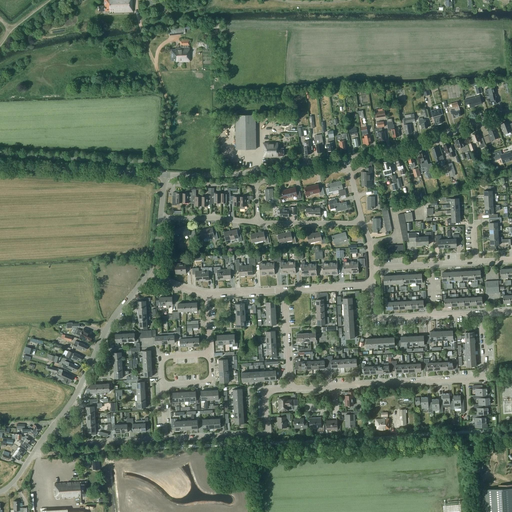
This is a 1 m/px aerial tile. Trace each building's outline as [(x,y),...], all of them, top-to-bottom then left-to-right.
[(134,11),(133,0),(103,0),(104,6),(98,6),(98,10),(109,10),(109,12),(134,11)] [(189,45),(189,40),(180,40),(180,45),(181,48),(175,48),(175,49),(171,50),(171,61),(175,61),(176,62),(189,61),(189,45)] [(430,94),(428,86),(422,87),(424,96),(430,94)] [(489,105),(498,103),(495,94),(492,95),(490,88),(485,89),(487,96),(488,97),(487,98),(489,105)] [(480,96),(464,100),(465,105),(469,104),(470,108),(475,106),(474,105),(482,103),(480,98),(480,96)] [(461,115),(457,102),(451,103),(453,107),(454,110),(450,111),(451,114),(453,114),(454,118),(461,115)] [(440,117),(441,115),(441,114),(442,114),(441,108),(431,111),(433,117),(433,116),(436,125),(442,123),(440,117)] [(375,112),(376,118),(385,117),(384,110),(383,111),(382,109),(379,109),(380,111),(375,112)] [(412,133),(410,124),(408,124),(408,122),(415,121),(414,114),(411,114),(404,115),(405,118),(403,118),(404,122),(403,122),(406,134),(412,133)] [(236,115),(236,149),(256,149),(255,115),(236,115)] [(399,136),(398,128),(395,129),(394,124),(393,124),(393,121),(392,122),(392,118),(387,119),(387,122),(388,130),(392,130),(393,137),(399,136)] [(423,119),(422,118),(418,118),(420,125),(421,125),(422,128),(423,128),(423,129),(428,128),(426,119),(425,120),(424,119),(423,119)] [(376,137),(378,136),(379,140),(382,140),(383,140),(384,140),(385,139),(386,139),(385,131),(382,131),(381,127),(384,126),(384,121),(377,122),(378,128),(375,129),(376,137)] [(508,121),(500,124),(504,134),(511,131),(511,133),(511,132),(511,124),(511,125),(509,124),(508,121)] [(499,137),(495,126),(487,129),(489,135),(484,137),(486,143),(492,141),(492,140),(499,137)] [(360,145),(358,138),(359,138),(359,136),(358,136),(356,127),(350,128),(351,134),(353,134),(354,139),(352,139),(354,146),(360,145)] [(361,128),(363,136),(364,135),(365,138),(362,139),(363,144),(366,144),(372,143),(370,134),(368,135),(367,127),(363,128),(361,128)] [(339,141),(340,149),(346,148),(345,140),(347,140),(348,140),(347,133),(341,134),(341,135),(337,135),(338,140),(337,140),(339,140),(339,141)] [(485,146),(482,139),(480,140),(477,133),(471,135),(473,139),(472,139),(474,142),(477,141),(478,144),(479,144),(481,148),(485,146)] [(323,144),(322,136),(315,137),(317,153),(323,152),(322,144),(323,144)] [(464,146),(461,138),(455,141),(456,143),(454,144),(456,149),(464,146)] [(305,154),(311,153),(310,146),(312,146),(311,140),(306,141),(306,146),(304,147),(305,154)] [(264,157),(278,157),(278,156),(284,156),(284,148),(280,148),(280,143),(263,143),(264,157)] [(450,146),(449,143),(443,145),(446,153),(449,152),(450,157),(453,156),(453,157),(454,157),(452,151),(454,150),(452,145),(450,146)] [(435,158),(436,162),(440,161),(441,166),(446,165),(442,155),(439,156),(436,147),(432,149),(433,153),(432,153),(434,158),(435,158)] [(501,158),(503,163),(511,159),(511,155),(511,152),(503,154),(502,154),(500,150),(493,153),(495,160),(501,158)] [(417,157),(418,160),(419,164),(421,163),(422,167),(428,165),(427,159),(426,155),(425,155),(424,151),(419,153),(421,156),(417,157)] [(402,165),(401,160),(400,158),(396,159),(396,160),(397,164),(397,166),(399,170),(400,170),(401,174),(405,173),(404,168),(403,168),(402,165)] [(392,173),(389,161),(384,162),(385,166),(384,166),(385,169),(384,170),(385,175),(392,173)] [(455,172),(452,163),(447,164),(450,174),(455,172)] [(370,186),(370,180),(372,180),(372,167),(366,167),(366,172),(362,172),(362,186),(370,186)] [(426,178),(431,177),(436,176),(434,168),(429,170),(429,171),(426,171),(427,174),(425,174),(426,178)] [(343,188),(341,181),(328,184),(328,188),(326,188),(328,195),(333,193),(333,191),(343,188)] [(325,194),(323,187),(319,188),(318,184),(305,188),(306,195),(319,192),(320,196),(325,194)] [(494,190),(494,186),(488,186),(488,190),(484,191),(484,196),(496,196),(496,193),(492,194),(492,191),(494,190)] [(301,197),(300,191),(296,192),(295,187),(282,191),(284,198),(296,195),(297,198),(301,197)] [(198,196),(196,196),(196,188),(192,188),(192,192),(191,192),(191,200),(192,200),(192,199),(195,199),(195,206),(201,206),(201,197),(198,197),(198,196)] [(215,203),(220,203),(220,194),(217,194),(217,192),(214,192),(214,188),(211,188),(211,192),(211,194),(211,196),(210,196),(210,199),(211,199),(211,200),(212,200),(212,203),(215,203)] [(230,193),(230,188),(228,188),(228,193),(224,193),(224,194),(220,194),(220,203),(227,203),(227,196),(230,196),(230,193)] [(277,203),(276,196),(273,197),(272,189),(265,189),(266,200),(270,200),(271,203),(277,203)] [(179,194),(179,192),(173,192),(173,196),(173,198),(173,205),(176,205),(176,202),(181,202),(181,194),(179,194)] [(191,200),(191,192),(186,192),(186,194),(181,194),(181,202),(189,202),(189,200),(191,200)] [(201,197),(201,206),(208,206),(208,199),(210,199),(210,196),(205,196),(205,197),(201,197)] [(239,206),(239,197),(237,197),(237,196),(230,196),(230,199),(234,199),(234,206),(239,206)] [(245,206),(246,206),(246,199),(252,199),(252,196),(243,196),(243,197),(239,197),(239,206),(240,206),(240,209),(245,209),(245,206)] [(348,208),(346,202),(340,203),(337,203),(336,199),(328,201),(330,209),(335,208),(336,211),(348,208)] [(320,216),(320,212),(324,212),(324,204),(320,204),(320,208),(306,208),(306,216),(320,216)] [(280,216),(289,217),(289,214),(292,214),(295,214),(295,207),(292,207),(289,207),(289,208),(284,208),(284,209),(280,209),(280,210),(277,210),(277,215),(277,216),(280,216)] [(485,214),(489,213),(489,218),(498,217),(498,214),(494,214),(494,213),(493,210),(500,210),(500,207),(497,207),(485,208),(485,214)] [(405,222),(412,220),(411,212),(404,213),(405,222)] [(460,222),(460,216),(451,216),(451,219),(447,220),(447,225),(454,225),(454,222),(460,222)] [(489,218),(489,228),(502,227),(502,225),(498,226),(498,222),(501,222),(501,217),(489,218)] [(175,229),(177,238),(190,235),(191,238),(195,237),(195,230),(190,231),(188,226),(175,229)] [(218,239),(216,230),(213,231),(213,227),(201,230),(203,238),(214,236),(215,239),(218,239)] [(242,241),(240,232),(238,233),(237,229),(225,232),(227,240),(238,238),(239,241),(242,241)] [(264,235),(264,231),(252,234),(254,242),(265,240),(266,244),(269,243),(267,234),(264,235)] [(279,234),(281,242),(292,240),(293,244),(296,243),(294,234),(292,235),(291,232),(279,234)] [(321,235),(320,232),(308,234),(310,243),(322,240),(322,244),(326,243),(324,234),(321,235)] [(347,239),(345,232),(332,236),(334,243),(347,239)] [(422,245),(422,237),(419,237),(419,232),(408,233),(409,241),(413,241),(414,242),(415,242),(415,241),(416,241),(417,245),(422,245)] [(425,236),(422,237),(422,245),(429,245),(428,238),(431,238),(431,232),(425,232),(425,236)] [(450,239),(450,247),(457,247),(456,241),(459,241),(459,234),(453,235),(453,239),(450,239)] [(444,248),(444,240),(441,240),(441,235),(435,236),(436,242),(438,242),(439,248),(444,248)] [(496,249),(495,245),(499,245),(499,241),(502,241),(502,243),(508,242),(508,239),(502,239),(490,240),(490,246),(491,246),(491,249),(496,249)] [(245,266),(246,276),(253,275),(252,268),(256,268),(255,258),(249,259),(249,265),(245,266)] [(240,276),(246,276),(245,266),(242,266),(242,263),(239,263),(239,259),(236,260),(236,263),(235,263),(236,269),(239,269),(240,276)] [(358,261),(351,262),(351,273),(359,273),(358,267),(362,267),(361,259),(358,259),(358,261)] [(189,266),(189,260),(183,260),(183,263),(175,264),(176,274),(186,273),(186,266),(189,266)] [(234,265),(233,265),(233,264),(230,264),(230,266),(227,266),(227,269),(224,269),(224,280),(231,279),(231,272),(234,272),(234,265)] [(205,271),(202,271),(203,281),(209,280),(209,273),(212,273),(212,267),(205,268),(205,271)] [(218,280),(224,280),(224,269),(221,270),(221,267),(214,267),(214,273),(218,273),(218,280)] [(196,281),(203,281),(202,271),(199,271),(199,268),(192,269),(192,275),(196,274),(196,281)] [(474,297),(475,297),(476,305),(482,304),(482,296),(477,297),(476,293),(475,293),(474,293),(474,297)] [(320,295),(320,299),(316,299),(317,306),(324,305),(324,304),(324,300),(328,300),(328,294),(319,294),(319,295),(320,295)] [(172,296),(164,297),(165,304),(166,304),(167,308),(169,308),(169,305),(173,305),(173,296),(172,296)] [(344,304),(353,303),(352,297),(346,298),(346,296),(344,296),(343,296),(343,298),(343,301),(341,302),(341,296),(337,296),(337,304),(344,304)] [(160,300),(156,300),(156,305),(160,305),(160,308),(162,308),(162,304),(165,304),(164,297),(159,297),(160,300)] [(138,308),(145,308),(146,307),(146,302),(150,301),(150,298),(143,298),(143,301),(138,301),(138,308)] [(179,311),(175,311),(175,318),(179,318),(178,312),(184,311),(183,303),(178,303),(179,311)] [(325,318),(325,317),(325,313),(332,313),(332,310),(325,311),(325,312),(317,312),(317,318),(325,318)] [(325,317),(325,318),(317,318),(318,325),(325,324),(328,324),(329,323),(329,317),(325,317)] [(139,326),(143,326),(143,330),(148,329),(147,326),(147,319),(139,319),(139,326)] [(180,339),(179,327),(176,327),(176,331),(177,339),(180,339),(181,347),(186,346),(185,335),(183,335),(183,338),(180,339)] [(92,336),(89,334),(90,332),(83,328),(82,331),(77,329),(75,333),(80,335),(79,337),(86,340),(87,339),(90,340),(92,336)] [(460,339),(460,338),(465,338),(474,337),(474,331),(472,332),(471,329),(464,329),(465,336),(460,336),(460,335),(457,335),(458,340),(460,339)] [(156,344),(161,344),(161,333),(159,333),(159,335),(156,336),(155,330),(152,330),(153,338),(155,337),(156,344)] [(173,332),(167,332),(167,343),(175,343),(175,339),(177,339),(176,331),(173,331),(173,332)] [(430,331),(430,335),(427,335),(428,343),(430,343),(430,341),(434,341),(434,344),(436,344),(436,341),(436,331),(430,331)] [(302,341),(302,345),(305,345),(304,341),(303,341),(303,333),(297,334),(297,341),(302,341)] [(309,333),(303,333),(303,341),(304,341),(308,341),(309,347),(311,347),(311,345),(311,341),(310,341),(309,333)] [(237,343),(235,343),(235,334),(228,334),(229,344),(232,343),(233,346),(238,346),(237,343)] [(407,348),(407,346),(407,336),(401,337),(401,340),(398,340),(399,346),(404,346),(404,348),(407,348)] [(85,350),(87,346),(84,345),(84,344),(79,342),(76,341),(74,345),(73,347),(82,351),(82,349),(85,350)] [(77,359),(80,361),(82,357),(79,355),(74,352),(74,353),(68,351),(66,356),(70,358),(71,359),(76,361),(77,359)] [(318,368),(318,361),(317,361),(313,361),(313,351),(310,352),(311,361),(312,361),(312,369),(318,368)] [(48,359),(52,360),(52,361),(59,363),(60,357),(54,355),(53,356),(48,354),(47,356),(48,357),(48,359)] [(219,365),(228,365),(228,362),(230,361),(229,356),(223,357),(223,359),(219,360),(219,365)] [(319,361),(319,356),(317,357),(317,361),(318,361),(318,368),(325,368),(325,364),(328,364),(327,357),(324,357),(324,360),(319,361)] [(327,356),(327,357),(328,364),(331,364),(331,368),(338,367),(337,359),(337,360),(337,359),(333,360),(332,356),(327,356)] [(300,369),(306,369),(305,361),(301,362),(300,357),(295,358),(295,359),(293,359),(293,362),(295,362),(295,367),(299,366),(300,369)] [(453,369),(453,365),(457,365),(457,359),(452,359),(453,362),(448,362),(447,358),(445,358),(445,362),(445,363),(446,363),(447,370),(453,369)] [(421,371),(421,369),(423,369),(423,359),(420,359),(421,363),(416,364),(416,360),(413,360),(413,364),(414,364),(415,371),(421,371)] [(429,363),(429,359),(424,359),(424,367),(427,367),(428,371),(434,370),(434,363),(433,363),(429,363)] [(66,361),(65,361),(62,367),(72,371),(72,370),(75,371),(77,367),(74,365),(75,365),(69,363),(66,361)] [(392,369),(392,362),(389,362),(389,363),(384,363),(384,361),(381,361),(381,365),(381,366),(382,366),(383,373),(389,373),(389,369),(392,369)] [(392,362),(392,369),(392,370),(396,369),(396,372),(402,372),(402,365),(401,365),(401,364),(397,365),(397,361),(392,361),(392,362)] [(61,382),(66,384),(67,384),(68,384),(69,384),(69,383),(70,381),(70,382),(72,377),(69,376),(64,373),(64,374),(62,373),(61,373),(58,372),(56,377),(62,380),(61,382)] [(138,382),(138,379),(131,380),(131,383),(132,383),(132,388),(145,387),(145,382),(138,382)] [(476,395),(476,396),(482,395),(482,398),(484,398),(484,395),(487,395),(486,388),(480,389),(480,385),(473,385),(473,389),(475,389),(476,395)] [(196,391),(190,392),(190,401),(194,401),(194,404),(198,403),(198,399),(196,399),(196,391)] [(353,405),(353,397),(355,397),(355,391),(348,392),(349,395),(345,395),(345,399),(346,405),(353,405)] [(173,393),(173,396),(170,397),(170,404),(174,404),(173,402),(179,402),(179,392),(173,393)] [(454,401),(452,401),(450,401),(449,393),(442,393),(443,395),(441,396),(441,399),(443,399),(443,402),(441,403),(441,404),(442,404),(442,407),(450,407),(450,409),(453,409),(453,408),(454,408),(454,401)] [(452,401),(454,401),(454,408),(453,408),(453,409),(454,409),(461,408),(461,412),(464,412),(463,398),(462,398),(462,399),(461,399),(460,395),(454,395),(454,397),(452,398),(452,401)] [(479,405),(479,406),(483,405),(483,404),(490,404),(489,397),(484,398),(482,398),(482,395),(476,396),(476,395),(473,395),(473,399),(478,398),(479,404),(479,405)] [(433,411),(432,411),(432,405),(431,405),(428,405),(428,397),(421,397),(421,399),(420,399),(419,398),(415,398),(416,405),(420,404),(420,403),(421,402),(422,410),(428,409),(428,412),(433,412),(433,411)] [(442,407),(442,404),(441,404),(439,404),(439,398),(432,398),(432,402),(431,402),(431,405),(432,405),(432,411),(433,411),(433,410),(439,410),(439,412),(442,411),(442,407)] [(288,410),(288,406),(293,405),(293,399),(288,400),(288,399),(279,399),(279,410),(288,410)] [(146,407),(146,401),(137,401),(138,407),(133,407),(133,410),(141,410),(140,407),(146,407)] [(102,403),(90,404),(91,406),(86,407),(87,413),(95,413),(95,408),(102,408),(102,407),(102,403)] [(483,405),(479,406),(479,405),(474,405),(474,408),(476,408),(477,414),(477,415),(481,415),(481,417),(481,414),(488,414),(487,407),(483,407),(483,405)] [(355,426),(354,414),(362,414),(362,411),(351,412),(352,415),(346,415),(346,427),(355,426)] [(389,429),(388,419),(386,419),(385,416),(388,416),(387,412),(381,413),(381,416),(383,416),(383,419),(376,419),(376,425),(377,425),(377,430),(385,429),(389,429)] [(287,427),(286,419),(290,419),(290,414),(281,414),(281,417),(278,417),(278,427),(287,427)] [(472,418),(474,418),(474,424),(472,424),(472,425),(474,425),(474,428),(487,427),(487,423),(486,424),(485,417),(481,417),(481,415),(477,415),(477,414),(472,415),(472,418)] [(324,431),(323,423),(320,423),(320,417),(310,418),(311,428),(318,428),(318,431),(324,431)] [(133,418),(129,419),(130,426),(133,426),(133,432),(139,431),(138,421),(136,421),(136,424),(133,424),(133,418)] [(145,421),(138,421),(139,431),(146,431),(146,425),(149,425),(148,418),(145,418),(145,421)] [(177,418),(171,419),(172,428),(175,428),(175,430),(181,430),(180,421),(177,421),(177,418)] [(308,429),(307,421),(304,421),(304,418),(294,418),(295,427),(304,427),(304,429),(308,429)] [(127,424),(121,424),(121,433),(128,432),(127,426),(130,426),(129,419),(127,419),(127,424)] [(337,430),(337,429),(337,420),(327,420),(327,429),(331,429),(331,430),(337,430)] [(115,433),(121,433),(121,424),(115,425),(115,423),(112,423),(113,431),(115,431),(115,433)] [(31,429),(37,433),(40,429),(34,424),(32,427),(29,425),(28,427),(31,429)] [(88,432),(92,432),(92,435),(96,434),(96,431),(96,427),(99,427),(99,425),(96,425),(87,426),(88,432)] [(34,438),(37,433),(31,429),(22,429),(22,432),(28,433),(34,438)] [(20,440),(23,440),(30,444),(33,440),(25,435),(24,437),(22,437),(22,434),(15,434),(15,439),(21,439),(20,440)] [(30,444),(23,440),(20,440),(20,441),(22,442),(20,445),(27,449),(30,444)] [(19,460),(25,451),(19,447),(13,456),(19,460)] [(88,496),(87,481),(54,483),(55,498),(88,496)] [(511,511),(511,488),(498,489),(485,490),(486,511),(511,511)] [(29,511),(29,508),(23,508),(23,510),(19,510),(19,501),(13,501),(13,511),(29,511)]
